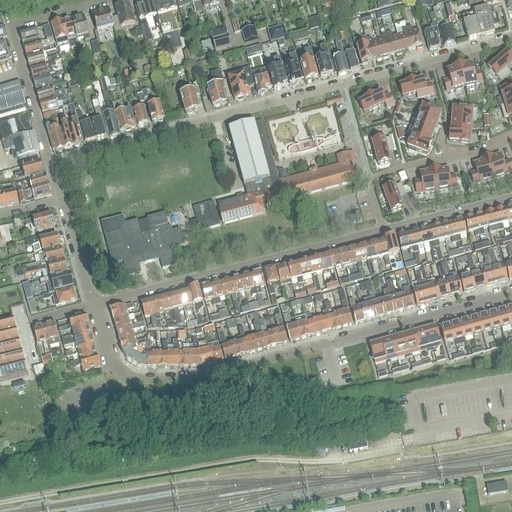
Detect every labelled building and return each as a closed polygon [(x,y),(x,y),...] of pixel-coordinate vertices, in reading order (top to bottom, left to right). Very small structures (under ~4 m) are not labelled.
[(142,6),(136,7),(140,23),(146,21),(145,19),(146,19),(152,18),(156,29),(156,30),(161,29),(153,0),(140,0),(142,6)] [(173,0),(153,0),(161,29),(168,52),(183,48),(178,31),(182,30),(177,11),(173,0)] [(176,0),(179,8),(193,4),(194,4),(195,8),(201,11),(203,10),(200,0),(176,0)] [(200,0),(204,10),(220,6),(218,0),(200,0)] [(339,0),(335,0),(324,4),(327,12),(342,7),(339,0)] [(377,4),(379,9),(392,6),(391,0),(377,4)] [(430,0),(413,0),(417,11),(432,7),(430,0)] [(115,7),(118,16),(121,28),(135,24),(129,3),(115,7)] [(400,6),(394,8),(390,9),(391,15),(397,13),(402,12),(400,6)] [(495,33),(494,29),(493,25),(498,23),(496,15),(495,15),(493,7),(474,12),(481,37),(495,33)] [(115,33),(121,31),(121,28),(118,16),(112,18),(109,9),(92,13),(97,32),(113,27),(115,33)] [(388,9),(377,12),(378,18),(389,15),(388,9)] [(469,41),(481,37),(474,12),(472,12),(473,14),(462,17),(469,41)] [(432,32),(424,34),(429,51),(441,48),(438,37),(440,37),(437,27),(439,27),(438,23),(435,14),(430,15),(433,25),(430,26),(432,32)] [(78,40),(84,38),(85,42),(91,41),(89,35),(84,16),(71,20),(77,38),(78,40)] [(70,19),(51,24),(57,45),(68,42),(70,49),(78,47),(70,19)] [(320,19),(309,23),(311,30),(322,27),(320,19)] [(404,21),(395,24),(396,29),(397,35),(403,55),(409,53),(408,51),(412,49),(406,28),(404,21)] [(442,22),(438,23),(439,27),(444,47),(454,44),(449,27),(444,29),(442,22)] [(53,38),(49,25),(43,27),(47,40),(53,38)] [(194,29),(197,38),(207,35),(204,26),(194,29)] [(284,26),(268,30),(271,43),(287,38),(284,26)] [(411,26),(406,28),(412,49),(416,48),(417,51),(423,49),(418,30),(412,31),(411,26)] [(256,27),(242,31),(245,43),(259,39),(256,27)] [(144,36),(143,34),(142,28),(136,30),(138,38),(144,36)] [(24,47),(27,46),(40,42),(39,39),(36,29),(20,33),(24,47)] [(391,32),(386,33),(392,55),(396,54),(397,56),(403,55),(397,35),(392,37),(391,32)] [(343,33),(338,35),(349,73),(360,70),(355,52),(349,53),(345,41),(343,33)] [(383,39),(377,41),(383,60),(388,58),(388,56),(392,55),(386,33),(381,34),(383,39)] [(228,35),(212,39),(215,51),(231,46),(228,35)] [(338,76),(349,73),(338,35),(334,36),(336,44),(335,44),(339,57),(333,58),(338,76)] [(371,37),(366,39),(372,61),(376,59),(377,62),(383,60),(377,41),(372,42),(371,37)] [(366,38),(354,41),(355,47),(357,46),(362,66),(368,64),(368,62),(372,61),(366,39),(366,38)] [(40,42),(27,46),(24,47),(26,57),(44,52),(42,47),(47,46),(47,45),(55,43),(54,39),(40,42)] [(208,40),(198,41),(200,57),(210,55),(208,40)] [(98,41),(91,43),(94,56),(101,54),(98,41)] [(0,62),(9,60),(9,59),(12,58),(10,52),(7,53),(4,42),(0,43),(0,62)] [(323,58),(315,60),(321,79),(322,78),(323,80),(326,79),(327,77),(329,77),(334,75),(333,74),(336,74),(333,63),(330,64),(329,59),(330,58),(326,47),(320,49),(323,58)] [(255,55),(253,48),(245,50),(247,57),(255,55)] [(190,50),(183,52),(187,66),(194,64),(190,50)] [(306,57),(299,59),(305,82),(306,82),(308,83),(311,82),(312,80),(313,80),(318,79),(313,61),(314,61),(311,50),(304,52),(306,57)] [(511,58),(506,52),(488,68),(496,78),(497,77),(501,82),(511,74),(506,69),(511,63),(511,58)] [(50,63),(55,62),(61,60),(60,55),(44,60),(42,53),(27,58),(30,68),(45,64),(50,63)] [(295,55),(289,57),(292,66),(284,68),(290,87),(291,87),(292,88),(295,87),(296,85),(302,83),(298,67),(299,67),(295,55)] [(282,70),(283,70),(280,59),(273,60),(274,63),(267,65),(274,90),(275,90),(277,91),(280,90),(281,88),(282,88),(287,87),(282,70)] [(56,67),(55,62),(50,63),(45,64),(46,65),(30,69),(33,80),(49,75),(47,69),(56,67)] [(202,63),(193,65),(196,74),(201,72),(204,68),(202,63)] [(465,65),(459,67),(465,88),(483,83),(479,71),(473,73),(471,64),(465,66),(465,65)] [(145,75),(154,73),(152,66),(143,68),(145,75)] [(191,66),(185,68),(187,76),(194,74),(191,66)] [(450,79),(444,81),(447,93),(465,88),(459,67),(453,68),(453,69),(448,71),(450,79)] [(235,101),(237,100),(239,102),(243,101),(244,99),(246,98),(246,97),(249,96),(248,89),(249,87),(255,85),(250,68),(229,74),(230,78),(229,78),(235,101)] [(266,69),(252,72),(253,77),(258,95),(260,94),(261,96),(264,95),(264,93),(266,92),(265,90),(272,88),(268,73),(266,69)] [(208,90),(207,92),(208,95),(210,96),(213,107),(215,107),(216,107),(219,107),(220,105),(221,105),(225,104),(226,103),(223,91),(224,91),(222,85),(224,84),(220,70),(210,73),(213,81),(215,80),(217,86),(208,88),(208,90)] [(36,91),(52,86),(54,86),(54,87),(68,83),(67,80),(62,81),(59,79),(54,81),(50,80),(49,76),(33,80),(36,91)] [(110,87),(116,85),(115,79),(111,80),(111,77),(108,78),(110,87)] [(407,84),(400,86),(403,98),(416,94),(418,100),(434,95),(430,83),(424,85),(423,79),(415,81),(407,83),(407,84)] [(181,95),(181,97),(180,99),(181,102),(183,103),(186,114),(187,114),(189,115),(192,114),(193,112),(199,111),(196,99),(199,98),(196,85),(190,86),(191,92),(181,95)] [(511,85),(500,89),(505,106),(511,104),(511,85)] [(37,92),(40,103),(71,94),(70,90),(65,91),(64,90),(54,93),(52,88),(37,92)] [(159,123),(162,123),(163,121),(164,120),(160,103),(159,103),(158,99),(149,101),(146,90),(142,92),(142,94),(146,107),(146,108),(148,107),(152,124),(157,122),(159,123)] [(365,99),(359,103),(364,114),(385,104),(387,109),(394,106),(389,95),(383,98),(380,92),(374,95),(373,95),(365,99)] [(67,101),(68,98),(72,97),(71,94),(40,103),(43,113),(48,112),(49,112),(58,109),(57,104),(67,101)] [(145,107),(146,107),(142,94),(137,95),(140,104),(138,104),(139,109),(133,111),(137,127),(139,127),(140,128),(143,127),(144,126),(149,124),(145,107)] [(109,114),(103,115),(105,122),(110,139),(120,136),(119,132),(114,114),(109,97),(104,98),(109,114)] [(327,107),(344,102),(342,97),(326,102),(327,107)] [(122,102),(113,105),(115,114),(114,114),(119,132),(125,131),(127,132),(130,131),(131,129),(134,128),(135,128),(130,110),(124,111),(122,102)] [(505,106),(501,107),(505,119),(508,118),(510,124),(511,123),(511,104),(505,106)] [(74,124),(68,125),(73,146),(74,146),(76,147),(78,147),(79,145),(81,144),(81,143),(83,142),(77,123),(78,123),(76,114),(76,113),(74,107),(74,105),(69,106),(74,124)] [(26,106),(0,113),(0,132),(0,134),(3,142),(20,137),(31,134),(28,123),(31,122),(26,106)] [(419,116),(438,123),(441,113),(423,106),(419,116)] [(97,120),(91,122),(96,140),(108,137),(99,108),(94,109),(97,120)] [(453,108),(452,120),(472,121),(472,122),(476,122),(477,110),(453,108)] [(82,112),(76,114),(78,122),(84,144),(96,140),(91,122),(85,124),(82,112)] [(415,115),(411,125),(434,133),(438,123),(419,116),(415,115)] [(63,130),(59,131),(64,149),(73,146),(68,125),(65,116),(60,118),(63,130)] [(451,130),(471,132),(472,122),(472,121),(452,120),(451,130)] [(247,197),(218,205),(219,208),(220,211),(224,225),(266,213),(264,207),(358,181),(351,159),(350,152),(336,156),(339,165),(317,171),(317,168),(309,170),(310,173),(279,181),(263,121),(261,121),(255,123),(254,122),(228,129),(229,132),(244,186),(245,186),(247,197)] [(411,125),(407,136),(411,137),(430,144),(430,143),(434,133),(411,125)] [(46,127),(53,151),(55,150),(56,151),(57,151),(59,152),(62,151),(63,149),(64,149),(59,131),(58,128),(51,130),(50,126),(46,127)] [(450,130),(449,142),(460,142),(459,143),(470,144),(471,132),(451,130),(450,130)] [(20,137),(3,142),(5,152),(15,149),(18,159),(39,153),(40,153),(34,133),(31,134),(20,137)] [(383,135),(371,139),(378,166),(390,162),(387,152),(394,150),(390,138),(384,140),(383,135)] [(411,137),(407,147),(409,148),(408,151),(415,153),(416,150),(427,155),(431,143),(430,143),(430,144),(411,137)] [(318,145),(316,138),(288,145),(290,152),(318,145)] [(492,156),(486,158),(494,179),(507,175),(506,174),(511,172),(511,170),(508,160),(502,162),(500,154),(492,157),(492,156)] [(476,171),(470,173),(474,185),(480,183),(481,184),(494,179),(486,158),(481,160),(474,163),(476,171)] [(24,173),(15,176),(16,178),(18,177),(18,180),(25,178),(43,173),(42,169),(43,167),(42,164),(40,163),(40,162),(22,168),(24,173)] [(439,169),(434,170),(437,192),(450,190),(450,189),(457,188),(455,176),(449,177),(447,168),(439,170),(439,169)] [(421,181),(415,182),(417,194),(423,193),(423,194),(437,192),(434,170),(428,170),(428,171),(420,172),(421,181)] [(46,175),(44,175),(29,180),(32,190),(49,185),(46,175)] [(393,182),(382,187),(391,213),(403,209),(399,198),(405,196),(401,185),(395,187),(393,182)] [(52,195),(49,185),(32,190),(35,201),(52,195)] [(15,190),(3,193),(6,207),(19,204),(15,190)] [(21,204),(27,203),(24,192),(18,194),(21,204)] [(220,226),(213,202),(193,207),(197,220),(190,222),(193,233),(220,226)] [(505,209),(495,211),(500,231),(504,230),(503,226),(502,227),(501,225),(508,223),(505,209)] [(495,211),(485,214),(488,228),(495,226),(496,228),(495,229),(496,232),(500,231),(495,211)] [(138,220),(125,224),(123,216),(101,222),(112,265),(123,262),(127,278),(142,274),(139,265),(160,260),(163,269),(177,266),(173,249),(185,246),(181,229),(172,231),(171,227),(168,227),(165,213),(147,218),(148,220),(138,223),(138,220)] [(485,214),(475,216),(480,236),(484,235),(483,232),(482,232),(481,230),(488,228),(485,214)] [(51,215),(26,221),(27,226),(33,224),(35,232),(38,232),(39,232),(42,232),(42,230),(54,227),(54,226),(55,224),(54,221),(52,220),(51,215)] [(475,216),(465,219),(468,233),(475,231),(476,233),(475,234),(476,237),(480,236),(475,216)] [(463,219),(452,222),(457,243),(461,242),(460,236),(467,234),(463,219)] [(452,222),(441,225),(445,240),(452,238),(452,240),(453,244),(457,243),(452,222)] [(441,225),(430,228),(439,261),(443,260),(439,247),(440,247),(439,241),(445,240),(441,225)] [(430,228),(419,231),(423,245),(430,244),(432,254),(434,263),(439,261),(430,228)] [(419,231),(408,233),(414,254),(418,253),(417,247),(423,245),(419,231)] [(408,233),(397,236),(401,251),(410,249),(410,250),(409,251),(410,255),(414,254),(408,233)] [(37,238),(25,241),(27,248),(33,247),(35,254),(41,252),(60,247),(60,246),(61,245),(60,241),(58,240),(57,235),(38,240),(37,238)] [(397,270),(396,266),(393,255),(399,253),(395,236),(384,239),(384,241),(391,265),(392,272),(397,270)] [(375,243),(374,243),(378,259),(384,257),(386,267),(391,265),(384,241),(380,242),(378,241),(376,242),(375,243)] [(368,245),(363,246),(367,262),(372,277),(375,276),(371,260),(378,259),(374,243),(373,243),(371,243),(369,243),(368,245)] [(482,243),(474,246),(475,251),(483,249),(482,243)] [(357,264),(358,267),(360,275),(360,276),(361,280),(365,279),(362,269),(363,269),(362,263),(367,262),(363,246),(362,246),(361,245),(359,246),(358,247),(353,249),(357,264)] [(470,247),(459,250),(460,255),(471,252),(470,247)] [(41,263),(23,267),(24,271),(64,261),(63,256),(64,254),(64,251),(61,249),(44,253),(44,254),(39,255),(41,263)] [(346,266),(357,264),(353,249),(349,250),(347,249),(345,250),(344,251),(343,251),(346,266)] [(100,259),(97,250),(91,252),(94,261),(100,259)] [(459,250),(448,253),(449,258),(460,255),(459,250)] [(338,251),(337,253),(332,254),(336,269),(346,266),(343,251),(341,252),(340,251),(338,251)] [(330,274),(332,282),(326,284),(327,290),(338,287),(333,270),(329,255),(325,256),(323,255),(321,256),(320,257),(319,257),(322,273),(323,276),(330,274)] [(494,255),(489,257),(497,284),(501,282),(503,283),(505,282),(507,281),(508,280),(503,265),(498,267),(494,255)] [(316,274),(322,273),(319,257),(317,258),(316,257),(314,258),(313,259),(308,260),(312,276),(315,287),(317,294),(321,292),(319,285),(316,274)] [(487,270),(481,271),(486,287),(486,286),(488,287),(491,286),(492,285),(497,284),(489,257),(485,258),(486,263),(485,263),(487,270)] [(302,278),(312,276),(308,260),(307,260),(305,260),(303,260),(302,262),(298,263),(302,278)] [(64,261),(24,271),(25,276),(42,271),(44,279),(45,279),(49,278),(49,277),(51,277),(68,273),(67,272),(68,272),(68,270),(67,267),(65,265),(64,261)] [(472,261),(467,263),(469,269),(475,290),(479,289),(481,289),(484,288),(485,287),(486,287),(481,271),(476,273),(472,261)] [(462,293),(457,273),(450,275),(446,262),(442,263),(443,267),(444,273),(451,296),(462,293)] [(288,265),(287,266),(291,281),(297,280),(298,285),(303,284),(302,278),(298,263),(293,264),(291,263),(289,264),(288,265)] [(281,286),(292,284),(291,281),(287,266),(286,266),(284,265),(282,266),(281,267),(276,268),(281,286)] [(418,267),(422,280),(428,303),(439,300),(435,284),(434,279),(427,281),(423,266),(418,267)] [(417,306),(428,303),(422,280),(418,267),(414,269),(419,288),(412,290),(417,306)] [(442,282),(435,284),(439,300),(451,296),(444,273),(443,267),(438,268),(442,282)] [(273,284),(279,282),(275,268),(264,271),(271,296),(275,295),(273,284)] [(465,276),(459,277),(464,293),(465,293),(466,293),(469,292),(471,291),(475,290),(469,269),(467,270),(465,274),(465,276)] [(265,287),(261,271),(251,274),(256,295),(260,309),(265,308),(260,288),(265,287)] [(251,274),(241,276),(245,292),(251,291),(252,296),(256,295),(251,274)] [(44,279),(40,280),(41,285),(50,283),(51,286),(48,286),(50,294),(73,288),(70,275),(49,280),(49,278),(45,279),(44,279)] [(360,275),(349,278),(350,283),(361,280),(360,276),(360,275)] [(241,276),(231,279),(237,300),(241,299),(239,293),(245,292),(241,276)] [(341,286),(350,283),(349,278),(339,281),(341,286)] [(231,279),(221,281),(225,297),(231,296),(233,301),(237,300),(231,279)] [(219,299),(225,297),(221,281),(211,284),(217,305),(221,304),(219,299)] [(392,281),(387,282),(389,289),(395,313),(405,310),(401,295),(395,297),(394,293),(395,293),(392,281)] [(371,282),(365,283),(368,291),(370,298),(371,304),(375,319),(385,316),(381,301),(376,302),(371,282)] [(22,284),(27,300),(32,298),(28,283),(22,284)] [(211,284),(201,286),(205,302),(211,301),(213,306),(217,305),(211,284)] [(405,294),(401,295),(405,310),(415,307),(409,286),(403,288),(405,294)] [(308,296),(317,294),(315,287),(306,289),(308,296)] [(199,288),(189,291),(194,312),(196,317),(200,314),(199,312),(204,308),(203,303),(199,288)] [(352,325),(343,289),(338,291),(342,302),(341,302),(344,311),(338,313),(342,328),(352,325)] [(386,299),(381,301),(385,316),(395,313),(389,289),(384,291),(386,299)] [(51,294),(42,296),(44,301),(50,299),(51,297),(53,297),(54,299),(57,298),(59,305),(60,305),(62,305),(65,305),(66,304),(76,301),(76,300),(76,299),(76,296),(75,295),(73,290),(56,294),(56,293),(51,294)] [(189,291),(180,293),(183,308),(185,314),(194,312),(189,291)] [(296,299),(306,296),(305,291),(294,293),(296,299)] [(180,293),(170,296),(177,325),(182,324),(178,309),(183,308),(180,293)] [(170,296),(160,298),(164,313),(170,312),(174,329),(178,329),(177,325),(170,296)] [(160,298),(151,301),(156,321),(160,320),(159,314),(164,313),(160,298)] [(312,298),(304,300),(306,306),(313,304),(312,298)] [(365,306),(361,307),(365,321),(375,319),(371,304),(370,298),(367,299),(363,300),(365,306)] [(353,299),(348,300),(355,324),(365,321),(361,307),(356,308),(355,304),(353,299)] [(151,301),(141,303),(145,318),(150,317),(152,322),(152,325),(154,330),(158,329),(157,326),(156,321),(151,301)] [(332,331),(342,328),(338,313),(333,314),(330,302),(324,304),(326,311),(332,331)] [(132,304),(110,310),(112,315),(111,317),(112,319),(113,320),(114,321),(129,316),(127,310),(134,308),(132,304)] [(241,308),(242,314),(250,312),(249,306),(241,308)] [(511,325),(506,308),(496,310),(501,328),(511,325)] [(226,310),(219,312),(219,314),(221,320),(228,318),(226,310)] [(501,328),(496,310),(487,313),(492,330),(501,328)] [(326,311),(322,312),(324,317),(317,318),(321,334),(332,331),(326,311)] [(492,330),(487,313),(478,315),(483,333),(492,330)] [(211,323),(221,320),(219,314),(209,317),(211,323)] [(256,335),(252,337),(256,352),(266,349),(260,325),(258,317),(257,314),(253,315),(255,323),(253,324),(256,335)] [(291,325),(288,314),(283,316),(290,342),(300,340),(296,324),(291,325)] [(305,316),(305,317),(311,337),(321,334),(317,318),(312,320),(311,314),(305,316)] [(70,326),(59,329),(60,333),(72,330),(88,325),(85,315),(68,319),(69,320),(70,326)] [(278,329),(273,331),(277,346),(287,343),(279,315),(275,316),(275,318),(278,329)] [(483,333),(478,315),(468,318),(473,336),(483,333)] [(114,322),(113,323),(114,326),(115,327),(117,331),(143,323),(142,319),(131,322),(129,316),(114,321),(114,322)] [(295,320),(296,324),(300,340),(311,337),(305,317),(295,320)] [(473,336),(468,318),(459,321),(464,338),(473,336)] [(237,325),(235,319),(226,322),(228,328),(237,325)] [(13,320),(0,323),(0,382),(28,376),(13,320)] [(464,338),(459,321),(450,323),(454,341),(464,338)] [(60,344),(58,339),(54,323),(44,326),(48,342),(49,347),(60,344)] [(143,323),(117,331),(118,336),(117,337),(118,339),(120,340),(120,341),(135,337),(133,331),(145,327),(143,323)] [(264,323),(260,325),(266,349),(277,346),(273,331),(267,332),(264,323)] [(454,341),(450,323),(440,326),(445,344),(454,341)] [(73,336),(61,339),(63,343),(90,335),(89,332),(88,325),(72,330),(73,336)] [(37,344),(48,342),(44,326),(32,329),(33,331),(34,330),(37,344)] [(430,349),(431,352),(434,351),(433,348),(441,346),(436,326),(425,330),(430,349)] [(242,327),(238,328),(240,337),(246,355),(256,352),(252,337),(246,338),(246,335),(245,335),(242,327)] [(425,330),(414,333),(419,352),(427,350),(428,353),(431,352),(430,349),(425,330)] [(185,331),(178,332),(178,340),(179,368),(190,367),(189,351),(189,345),(183,345),(183,344),(182,344),(182,340),(182,337),(186,337),(185,331)] [(223,333),(218,334),(225,361),(235,358),(231,343),(227,344),(223,333)] [(412,354),(419,352),(414,333),(403,336),(409,355),(409,358),(412,357),(412,354)] [(90,335),(63,343),(63,344),(64,347),(75,344),(77,350),(93,345),(92,341),(90,335)] [(409,358),(409,355),(403,336),(392,339),(398,358),(405,356),(406,359),(409,358)] [(120,342),(119,344),(120,346),(121,347),(123,351),(144,345),(145,339),(136,342),(135,337),(120,341),(120,342)] [(237,341),(231,343),(235,358),(246,355),(240,337),(237,338),(237,341)] [(193,345),(189,345),(189,351),(190,367),(201,367),(199,355),(198,344),(197,339),(193,339),(193,345)] [(392,339),(381,342),(387,361),(387,364),(391,363),(390,360),(398,358),(392,339)] [(173,346),(168,346),(168,368),(179,368),(178,340),(173,341),(173,344),(173,346)] [(163,352),(157,352),(158,368),(168,368),(168,346),(168,342),(163,342),(163,352)] [(207,342),(198,344),(199,355),(201,367),(202,366),(202,367),(213,364),(208,348),(207,344),(207,342)] [(218,342),(207,344),(208,348),(213,364),(223,361),(218,342)] [(387,361),(381,342),(369,345),(375,364),(387,361)] [(123,351),(122,352),(126,360),(138,368),(147,369),(147,354),(146,344),(146,345),(144,345),(123,351)] [(146,344),(147,354),(147,369),(158,368),(157,352),(151,352),(151,344),(146,344)] [(93,345),(77,350),(77,351),(80,360),(96,356),(93,345)] [(51,355),(41,358),(43,364),(44,367),(53,365),(51,355)] [(80,361),(70,363),(71,369),(81,366),(83,371),(96,367),(97,368),(100,367),(97,356),(96,356),(80,360),(80,361)] [(42,364),(33,367),(36,377),(45,375),(42,364)] [(345,451),(368,450),(368,441),(345,442),(345,451)] [(507,483),(487,486),(488,495),(508,492),(507,483)]
